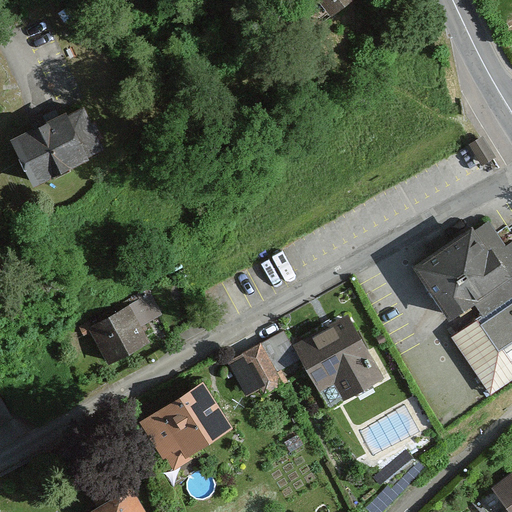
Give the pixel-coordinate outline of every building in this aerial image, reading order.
[(319,0),(329,10),(340,0),(319,0)] [(13,134),(34,182),(101,153),(80,105),(13,134)] [(481,137),(468,145),(480,165),(493,157),(481,137)] [(487,223),(420,268),(452,314),(473,300),(484,315),(453,336),(491,393),(511,379),(511,360),(504,348),(511,342),(511,260),(511,261),(511,260),(511,247),(510,245),(504,249),(487,223)] [(83,317),(105,359),(165,329),(143,286),(83,317)] [(353,312),(293,345),(329,412),(390,380),(353,312)] [(282,330),(238,355),(262,395),(306,369),(293,345),(282,330)] [(197,384),(136,418),(163,465),(224,431),(197,384)] [(511,511),(511,467),(488,485),(507,511),(511,511)] [(77,511),(137,511),(125,487),(77,511)]
